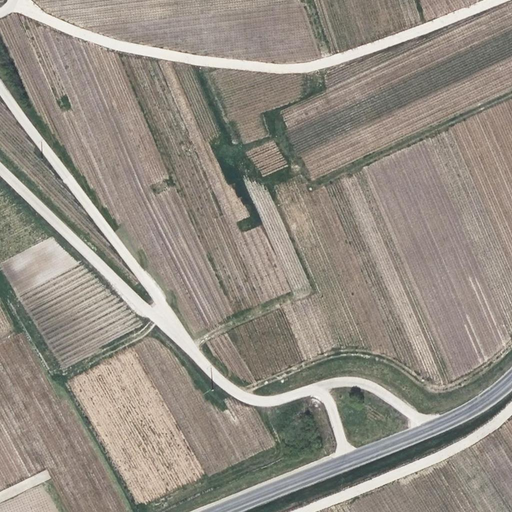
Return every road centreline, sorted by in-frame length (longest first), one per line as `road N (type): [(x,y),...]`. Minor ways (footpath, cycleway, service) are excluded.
road 1 (unclassified): [(11,3),(75,33),(165,55),(306,70),(498,0)]
road 2 (unclassified): [(0,88),(157,294),(166,318)]
road 3 (track): [(289,511),(448,452),(511,403)]
road 4 (unclassified): [(0,167),(147,309),(166,318)]
road 5 (unclassified): [(166,318),(216,378),(251,397),(319,384)]
road 6 (tertiary): [(346,460),(214,511)]
road 7 (unclassified): [(319,384),(368,386),(424,430)]
